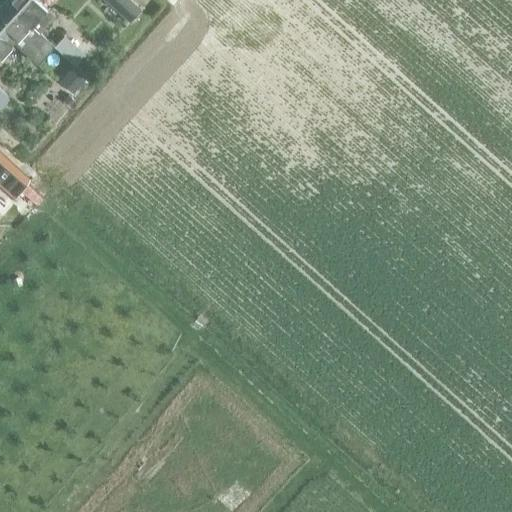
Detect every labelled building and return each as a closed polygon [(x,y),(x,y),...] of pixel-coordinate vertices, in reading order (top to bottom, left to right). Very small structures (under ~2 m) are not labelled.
[(37,0),(5,0),(3,2),(36,31),(52,13),(37,0)] [(106,0),(130,21),(143,6),(135,0),(106,0)] [(36,31),(3,2),(0,5),(0,31),(11,41),(28,56),(44,38),(36,31)] [(0,52),(11,41),(0,31),(0,52)] [(56,43),(77,62),(85,53),(64,34),(56,43)] [(73,91),(87,75),(73,63),(59,79),(73,91)] [(0,105),(11,94),(0,84),(0,105)] [(68,105),(74,99),(67,92),(61,98),(68,105)] [(0,150),(0,185),(11,195),(28,176),(0,150)] [(65,211),(76,198),(68,192),(57,204),(65,211)]
